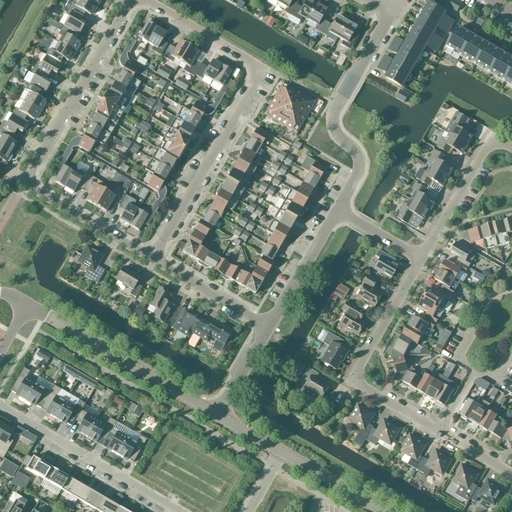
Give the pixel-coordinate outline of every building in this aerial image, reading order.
[(93,15),(98,7),(85,0),(78,0),(77,3),(73,0),(71,4),(68,2),(65,7),(69,10),(68,10),(82,18),(85,13),(90,16),(91,14),(93,15)] [(291,16),(297,5),(292,2),(292,0),(280,0),(278,4),(287,9),(284,13),(291,16)] [(308,21),(318,3),(312,0),(309,0),(308,0),(307,0),(302,9),(297,5),(291,16),(300,22),(302,18),(308,21)] [(457,12),(462,4),(454,0),(453,0),(449,7),(457,12)] [(240,2),(237,7),(242,10),(245,5),(240,2)] [(321,34),(327,23),(322,20),(327,11),(325,10),(326,8),(318,3),(308,21),(317,26),(314,30),(321,34)] [(446,17),(445,19),(443,17),(446,12),(430,3),(426,9),(428,10),(426,13),(450,27),(454,21),(446,17)] [(79,23),(82,18),(68,10),(67,13),(65,15),(69,17),(63,27),(75,34),(79,36),(85,26),(79,23)] [(446,34),(450,27),(426,13),(424,17),(422,16),(419,22),(435,31),(438,26),(440,28),(439,29),(446,34)] [(482,27),(486,19),(481,15),(476,24),(482,27)] [(338,38),(348,21),(340,16),(339,17),(337,17),(332,26),(327,23),(321,34),(327,37),(329,33),(338,38)] [(266,24),(271,27),(275,20),(270,17),(266,24)] [(341,45),(345,47),(344,47),(351,51),(357,40),(352,37),(357,28),(355,27),(356,25),(348,21),(338,38),(343,41),(341,45)] [(432,36),(435,31),(419,22),(415,28),(417,29),(415,32),(439,46),(443,40),(435,36),(434,37),(432,36)] [(148,44),(157,28),(147,23),(143,30),(138,28),(131,40),(136,43),(139,45),(142,40),(148,44)] [(60,32),(58,35),(62,37),(58,43),(75,53),(80,45),(79,44),(79,43),(72,38),(75,34),(63,27),(60,32)] [(168,45),(162,42),(166,34),(157,28),(148,44),(153,47),(151,51),(161,57),(168,45)] [(472,37),(471,36),(457,28),(447,46),(462,55),(472,37)] [(436,53),(439,46),(415,32),(413,36),(411,35),(408,40),(424,50),(427,45),(429,46),(428,48),(436,53)] [(296,41),(304,46),(307,40),(300,36),(296,41)] [(486,45),(473,37),(472,37),(462,55),(476,63),(486,45)] [(424,50),(408,40),(405,46),(403,44),(404,43),(396,38),(393,44),(417,59),(419,55),(420,56),(424,50)] [(125,50),(124,51),(128,53),(129,54),(136,43),(131,40),(125,50)] [(180,63),(189,47),(180,42),(175,49),(170,46),(163,57),(169,61),(172,63),(174,59),(180,63)] [(71,61),(75,53),(58,43),(53,52),(50,50),(46,56),(58,63),(58,62),(61,58),(68,62),(69,60),(71,61)] [(415,62),(417,59),(393,44),(389,51),(397,55),(398,54),(400,55),(397,59),(413,69),(416,63),(415,62)] [(501,54),(500,53),(486,45),(476,63),(491,72),(501,54)] [(201,65),(194,61),(199,53),(189,47),(180,63),(186,66),(183,71),(194,77),(195,76),(201,65)] [(123,53),(122,55),(120,58),(120,59),(119,60),(119,61),(119,62),(119,64),(120,65),(121,66),(121,67),(122,68),(123,69),(109,93),(108,92),(96,114),(97,114),(82,139),(81,138),(80,138),(79,138),(77,138),(76,138),(75,138),(74,139),(73,140),(72,141),(71,142),(69,146),(73,148),(79,147),(89,153),(96,142),(104,146),(141,84),(132,79),(139,67),(128,61),(127,55),(123,53)] [(511,72),(511,59),(502,54),(501,54),(491,72),(507,81),(511,72)] [(62,65),(58,62),(58,63),(46,56),(41,65),(38,63),(34,69),(48,77),(51,72),(56,75),(62,65)] [(136,63),(144,67),(147,62),(140,57),(136,63)] [(413,69),(397,59),(394,64),(392,63),(393,61),(385,57),(382,64),(406,77),(408,74),(410,75),(413,69)] [(213,82),(222,66),(212,61),(208,69),(201,65),(195,76),(202,80),(204,76),(213,82)] [(404,81),(406,77),(382,64),(378,69),(386,74),(387,72),(389,73),(386,79),(402,88),(406,82),(404,81)] [(171,72),(160,66),(156,74),(166,80),(171,72)] [(225,94),(232,82),(227,80),(232,72),(222,66),(213,82),(222,87),(220,92),(225,94)] [(45,82),(48,77),(34,69),(31,74),(35,76),(29,85),(41,92),(45,95),(50,85),(45,82)] [(174,85),(185,91),(190,83),(179,77),(174,85)] [(166,83),(161,80),(157,85),(163,89),(166,83)] [(315,102),(284,84),(283,83),(264,115),(296,134),(315,102)] [(38,97),(41,92),(29,85),(26,91),(29,93),(24,102),(41,112),(46,104),(44,103),(45,101),(38,97)] [(171,96),(174,91),(169,88),(166,93),(171,96)] [(396,98),(404,103),(409,95),(401,90),(396,98)] [(214,104),(218,106),(225,94),(220,92),(213,103),(214,104)] [(257,98),(253,104),(261,109),(265,103),(257,98)] [(159,199),(163,201),(163,200),(164,198),(165,197),(166,195),(166,194),(166,193),(166,192),(166,191),(166,189),(165,188),(164,187),(163,186),(162,186),(176,161),(177,162),(190,140),(189,140),(203,115),(204,116),(206,116),(207,116),(209,116),(210,116),(211,115),(212,114),(213,113),(214,112),(217,108),(213,106),(207,107),(197,101),(190,113),(182,108),(145,171),(153,175),(147,187),(157,193),(159,199)] [(36,120),(41,112),(24,102),(19,111),(15,109),(12,115),(24,121),(27,116),(34,121),(35,119),(36,120)] [(444,103),(440,110),(444,113),(448,106),(444,103)] [(449,109),(457,113),(460,107),(452,103),(449,109)] [(28,123),(24,121),(12,115),(7,124),(3,122),(0,127),(14,135),(17,130),(22,133),(28,123)] [(449,135),(468,145),(473,136),(462,130),(465,124),(454,118),(448,127),(452,130),(449,135)] [(11,140),(14,135),(0,127),(0,134),(0,135),(0,146),(12,154),(17,146),(15,145),(16,143),(11,140)] [(133,128),(130,133),(135,136),(138,131),(133,128)] [(250,166),(268,135),(257,128),(248,143),(245,144),(240,152),(241,155),(236,164),(233,165),(228,173),(229,176),(224,185),(221,186),(216,194),(217,197),(212,206),(208,206),(204,214),(205,218),(203,222),(201,221),(193,234),(185,247),(182,252),(197,261),(198,264),(206,269),(209,268),(218,273),(219,276),(226,281),(230,280),(255,295),(267,275),(274,263),(271,262),(274,258),(277,257),(282,249),(281,246),(286,237),(289,236),(294,229),(293,225),(298,216),(301,216),(306,208),(305,204),(310,196),(313,195),(318,187),(317,184),(326,169),(307,157),(300,168),(309,173),(297,193),(291,190),(266,232),(272,235),(260,256),(262,257),(256,269),(251,278),(199,248),(204,240),(211,228),(213,229),(225,208),(232,212),(256,170),(250,166)] [(462,154),(468,145),(449,135),(446,140),(442,138),(437,147),(448,154),(451,148),(462,154)] [(297,152),(301,145),(295,142),(292,149),(297,152)] [(0,146),(0,159),(5,163),(6,161),(7,162),(12,154),(0,146)] [(62,158),(61,160),(66,163),(73,151),(71,151),(67,148),(62,158)] [(430,168),(448,178),(454,169),(443,163),(446,157),(435,151),(429,160),(433,163),(430,168)] [(64,167),(66,163),(61,160),(54,172),(59,174),(54,182),(64,188),(73,172),(64,167)] [(129,168),(123,165),(120,171),(126,174),(129,168)] [(92,177),(81,171),(76,167),(73,172),(64,188),(73,194),(78,186),(85,190),(92,177)] [(443,187),(448,178),(430,168),(427,173),(423,171),(418,180),(429,187),(432,181),(443,187)] [(132,182),(116,173),(111,182),(127,191),(132,182)] [(105,191),(100,188),(103,184),(92,177),(85,190),(91,194),(87,201),(96,207),(105,191)] [(411,201),(429,211),(435,202),(423,196),(427,190),(416,183),(410,193),(414,195),(411,201)] [(105,191),(96,207),(106,213),(115,197),(105,191)] [(399,210),(404,196),(397,193),(391,208),(399,210)] [(135,202),(126,196),(118,209),(124,213),(119,220),(129,226),(138,210),(132,207),(135,202)] [(150,212),(155,215),(155,214),(156,213),(157,211),(161,203),(158,201),(156,200),(150,212)] [(424,220),(429,211),(411,201),(408,206),(404,203),(399,213),(396,218),(407,224),(410,219),(413,214),(424,220)] [(155,215),(150,212),(147,216),(138,210),(129,226),(139,232),(143,224),(148,227),(155,215)] [(239,216),(243,218),(245,219),(248,214),(242,211),(239,216)] [(510,244),(508,235),(504,222),(492,226),(498,247),(510,244)] [(486,250),(498,247),(492,226),(480,229),(484,241),(486,250)] [(468,232),(471,244),(475,243),(484,241),(480,229),(468,232)] [(459,238),(471,244),(468,232),(462,233),(459,238)] [(475,257),(470,255),(472,251),(457,242),(451,252),(460,258),(458,262),(469,268),(472,262),(475,257)] [(97,284),(104,271),(97,267),(103,256),(87,247),(78,262),(89,269),(84,276),(97,284)] [(390,279),(397,267),(392,264),(394,260),(378,251),(375,257),(380,259),(374,269),(390,279)] [(359,265),(352,261),(349,266),(357,270),(359,265)] [(446,261),(440,271),(456,279),(461,282),(465,274),(469,268),(458,262),(455,266),(446,261)] [(135,298),(142,288),(136,285),(140,278),(123,268),(116,280),(132,290),(130,295),(135,298)] [(489,269),(483,271),(485,278),(491,276),(489,269)] [(460,282),(456,279),(440,271),(435,280),(444,285),(441,290),(452,296),(460,282)] [(373,308),(381,294),(372,289),(375,284),(365,278),(362,284),(364,285),(357,298),(373,308)] [(343,301),(349,290),(339,284),(333,295),(338,298),(343,301)] [(467,287),(465,292),(473,296),(475,291),(467,287)] [(163,323),(169,312),(163,309),(171,295),(159,289),(149,306),(157,310),(153,317),(163,323)] [(452,296),(441,290),(439,294),(430,289),(428,293),(427,293),(426,293),(425,294),(424,294),(423,295),(423,296),(422,296),(422,297),(424,299),(444,310),(452,296)] [(184,290),(176,297),(181,302),(189,295),(184,290)] [(338,298),(333,295),(329,301),(335,305),(338,298)] [(444,310),(424,299),(422,297),(421,298),(421,299),(421,300),(420,300),(420,302),(420,303),(421,304),(418,308),(427,313),(425,318),(436,324),(444,310)] [(133,303),(128,310),(132,314),(138,307),(133,303)] [(345,313),(339,325),(357,336),(364,323),(355,318),(358,313),(345,305),(342,310),(345,313)] [(143,311),(137,308),(134,314),(139,317),(143,311)] [(199,338),(207,323),(185,309),(173,329),(186,337),(190,336),(191,334),(199,338)] [(436,324),(425,318),(422,322),(413,317),(408,326),(423,336),(423,335),(428,338),(436,324)] [(232,336),(231,333),(232,331),(213,320),(211,324),(207,323),(199,338),(206,342),(209,341),(211,337),(217,341),(214,346),(215,350),(220,353),(227,340),(230,339),(232,336)] [(418,345),(423,336),(408,326),(402,336),(412,342),(414,343),(418,345)] [(442,335),(449,339),(452,334),(445,330),(442,335)] [(329,347),(321,362),(335,370),(342,359),(343,360),(347,352),(341,348),(344,342),(328,333),(322,343),(329,347)] [(404,356),(412,342),(402,336),(394,350),(392,354),(393,359),(404,356)] [(438,344),(434,351),(440,355),(444,348),(438,344)] [(411,362),(406,364),(404,356),(393,359),(397,375),(399,379),(402,382),(408,372),(413,369),(411,362)] [(297,364),(292,372),(299,377),(304,368),(297,364)] [(317,396),(321,398),(327,387),(315,380),(318,374),(308,368),(302,378),(308,382),(304,388),(306,389),(304,391),(305,395),(312,399),(316,398),(317,396)] [(25,402),(35,384),(26,379),(30,372),(24,369),(10,391),(16,395),(15,396),(19,398),(18,398),(25,402)] [(72,369),(69,375),(78,381),(81,375),(82,374),(72,369)] [(422,380),(413,375),(415,370),(413,369),(408,372),(402,382),(417,390),(422,380)] [(81,375),(78,381),(88,386),(91,380),(82,374),(81,375)] [(435,401),(447,380),(448,380),(438,374),(435,380),(426,396),(435,401)] [(435,380),(425,375),(422,380),(417,390),(426,396),(435,380)] [(476,380),(474,384),(486,391),(490,384),(480,379),(476,380)] [(459,388),(457,387),(457,386),(447,380),(435,401),(445,407),(452,396),(454,397),(459,388)] [(50,393),(44,389),(44,390),(35,384),(25,402),(31,406),(31,405),(35,407),(35,406),(41,409),(44,404),(50,393)] [(55,420),(65,402),(56,397),(60,390),(54,386),(50,393),(44,404),(41,409),(43,411),(43,412),(47,414),(46,415),(55,420)] [(65,402),(55,420),(61,423),(62,423),(65,425),(66,424),(72,427),(75,422),(81,411),(85,405),(79,401),(70,395),(65,402)] [(478,405),(469,400),(465,405),(460,415),(469,421),(478,405)] [(488,411),(487,411),(490,405),(481,400),(478,405),(469,421),(478,426),(488,411)] [(366,441),(373,429),(373,427),(369,425),(371,420),(369,411),(358,405),(352,416),(354,424),(362,429),(361,432),(360,431),(353,443),(362,448),(366,441)] [(135,416),(139,418),(143,411),(137,408),(134,413),(135,416)] [(87,415),(81,411),(75,422),(81,425),(77,432),(80,434),(86,438),(96,420),(87,415)] [(494,422),(497,416),(488,411),(478,426),(488,432),(494,422)] [(151,418),(142,413),(138,421),(146,426),(151,418)] [(508,430),(498,424),(502,419),(497,416),(494,422),(488,432),(502,440),(508,430)] [(112,429),(116,423),(109,419),(105,426),(96,420),(86,438),(92,442),(93,441),(96,443),(100,436),(103,438),(104,437),(107,438),(112,429)] [(121,433),(123,430),(137,437),(141,430),(120,419),(114,430),(121,433)] [(0,449),(6,453),(13,442),(8,439),(13,431),(0,422),(0,449)] [(373,429),(366,441),(376,446),(380,439),(386,443),(394,441),(400,430),(389,423),(381,425),(377,431),(373,429)] [(18,427),(14,433),(23,439),(27,433),(18,427)] [(118,433),(112,429),(107,438),(112,441),(107,449),(111,452),(117,456),(127,438),(118,433)] [(511,441),(511,429),(508,430),(502,440),(507,442),(511,441)] [(402,439),(400,444),(403,446),(406,455),(412,458),(408,465),(417,471),(424,459),(420,456),(423,450),(421,442),(410,435),(406,442),(402,439)] [(127,438),(117,456),(123,459),(127,461),(127,460),(133,463),(146,440),(140,437),(136,444),(127,438)] [(424,459),(417,471),(427,477),(431,470),(438,473),(446,471),(452,460),(441,453),(433,455),(429,461),(424,459)] [(33,458),(26,470),(36,476),(44,480),(51,468),(52,466),(44,462),(43,463),(33,458)] [(17,468),(5,461),(0,468),(0,471),(11,478),(17,468)] [(468,503),(470,500),(477,488),(477,487),(473,484),(478,475),(462,465),(452,482),(460,486),(455,495),(468,503)] [(60,473),(51,468),(44,480),(61,490),(68,478),(69,477),(61,472),(60,473)] [(20,479),(22,475),(17,472),(14,477),(11,484),(18,488),(23,491),(28,484),(20,479)] [(77,483),(68,478),(61,490),(78,500),(85,488),(87,487),(78,482),(77,483)] [(477,488),(470,500),(475,503),(479,497),(489,503),(498,501),(504,490),(493,483),(485,485),(482,490),(477,488)] [(94,494),(85,488),(78,500),(95,510),(102,498),(103,498),(104,497),(95,492),(94,494)] [(3,510),(1,511),(21,511),(25,506),(28,501),(18,496),(13,504),(8,502),(3,510)] [(112,504),(103,498),(102,498),(95,510),(98,511),(117,511),(120,508),(121,507),(113,502),(112,504)]
